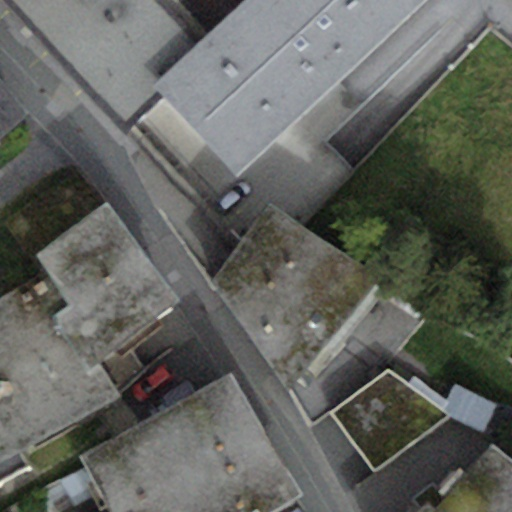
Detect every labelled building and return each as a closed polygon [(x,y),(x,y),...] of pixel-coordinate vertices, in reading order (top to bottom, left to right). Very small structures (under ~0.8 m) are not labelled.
[(5,0),(124,124),(162,89),(156,83),(197,44),(156,0),(5,0)] [(422,0),(242,0),(197,44),(156,83),(162,89),(242,173),(422,0)] [(0,133),(25,112),(0,82),(0,133)] [(176,303),(110,200),(32,250),(44,268),(0,295),(0,462),(117,388),(95,354),(176,303)] [(305,225),(269,201),(211,280),(290,389),(379,278),(305,225)] [(449,413),(387,369),(331,411),(374,470),(449,413)] [(226,376),(138,426),(188,511),(246,511),(255,507),(257,511),(274,511),(297,500),(226,376)] [(188,511),(138,426),(82,458),(112,511),(188,511)] [(511,511),(511,457),(490,441),(433,505),(426,499),(410,511),(511,511)]
